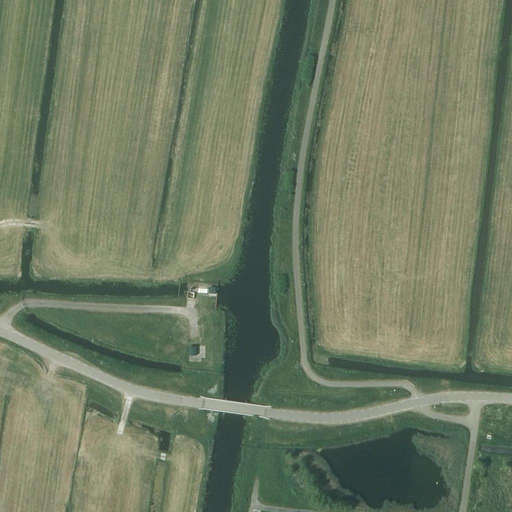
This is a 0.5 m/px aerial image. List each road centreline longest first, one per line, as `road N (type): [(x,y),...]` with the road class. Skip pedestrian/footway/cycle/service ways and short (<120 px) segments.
road 1 (unclassified): [(261,412),(156,399),(0,331)]
road 2 (unclassified): [(261,412),(364,415),(476,396)]
